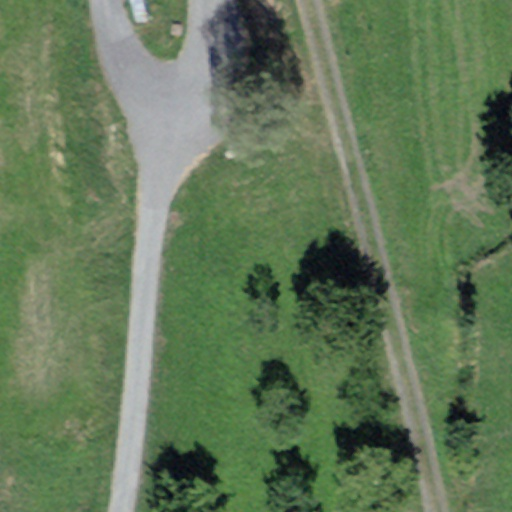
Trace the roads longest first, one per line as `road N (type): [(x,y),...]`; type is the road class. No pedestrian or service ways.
road 1 (track): [(202,0),(204,68),(158,142),(141,511)]
road 2 (track): [(158,142),(95,0)]
